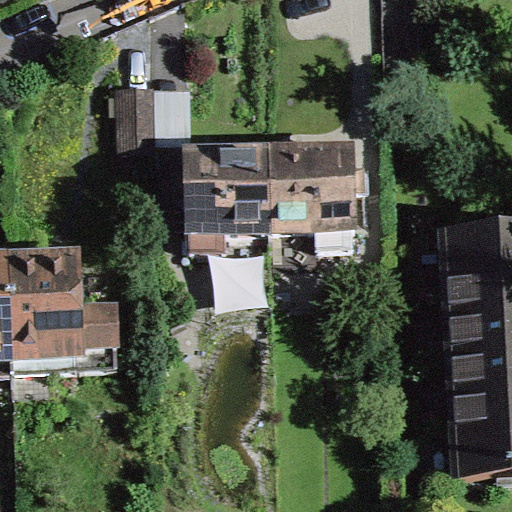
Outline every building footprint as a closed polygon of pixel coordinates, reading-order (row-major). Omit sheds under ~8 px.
[(152,96),(119,97),(122,157),(154,156),(152,96)] [(288,158),(269,159),(271,237),(316,236),(317,255),(352,254),(351,235),(353,235),(352,157),(288,158)] [(226,239),(271,237),(269,159),(201,161),(185,161),(187,240),(189,239),(190,258),(226,257),(226,239)] [(511,487),(511,238),(507,239),(506,231),(476,233),(477,240),(447,242),(459,482),(497,480),(498,488),(511,487)] [(20,264),(8,265),(12,364),(43,363),(44,378),(116,375),(114,317),(78,318),(77,268),(77,267),(77,262),(70,262),(68,263),(20,264)] [(0,364),(12,364),(8,265),(0,264),(0,364)]
